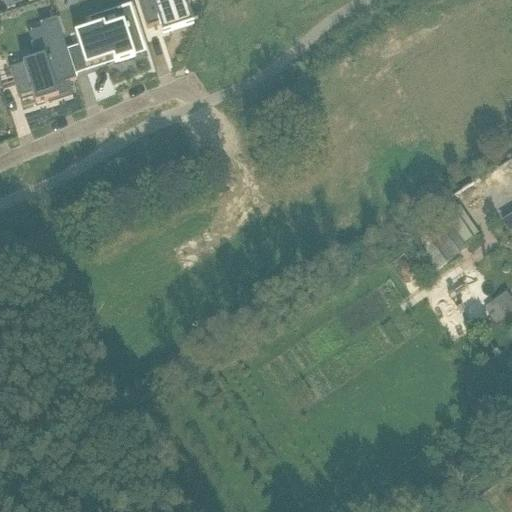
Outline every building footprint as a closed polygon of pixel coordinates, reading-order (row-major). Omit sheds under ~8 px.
[(11,0),(4,0),(3,0),(7,12),(15,9),(11,0)] [(137,0),(146,28),(147,30),(153,28),(159,27),(163,38),(174,34),(185,31),(185,30),(192,28),(192,25),(191,24),(192,24),(189,16),(185,5),(184,1),(183,0),(137,0)] [(92,32),(74,37),(76,43),(78,48),(85,71),(105,65),(113,62),(114,65),(114,67),(121,65),(121,64),(122,64),(134,60),(133,56),(137,54),(143,52),(145,52),(130,7),(117,12),(122,27),(105,32),(104,28),(92,32)] [(37,62),(9,71),(19,100),(26,98),(32,96),(34,102),(35,102),(36,106),(44,104),(44,105),(48,103),(68,97),(65,85),(69,84),(71,83),(76,81),(75,78),(75,77),(67,52),(56,20),(40,26),(41,31),(50,58),(37,62)] [(419,74),(439,113),(456,105),(458,109),(506,85),(483,41),(419,74)] [(511,219),(503,226),(511,238),(511,219)] [(452,264),(429,230),(415,240),(437,273),(452,264)] [(502,322),(490,305),(484,309),(495,326),(502,322)]
